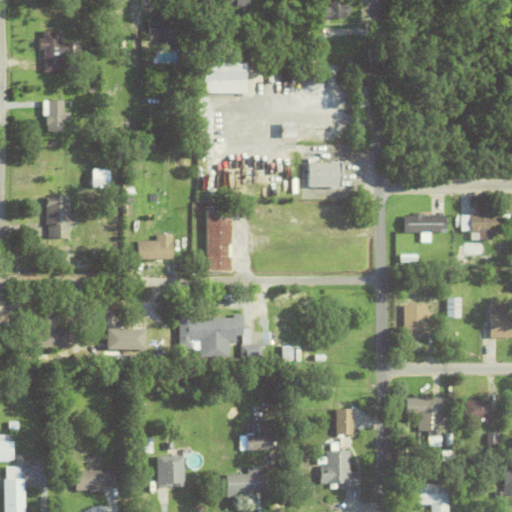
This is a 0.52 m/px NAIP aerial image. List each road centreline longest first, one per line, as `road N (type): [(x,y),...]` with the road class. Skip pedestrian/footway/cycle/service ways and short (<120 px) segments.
road 1 (residential): [(382,511),(374,0)]
road 2 (residential): [(3,285),(382,281)]
road 3 (residential): [(177,0),(178,282)]
road 4 (residential): [(3,285),(4,11)]
road 5 (residential): [(380,187),(511,186)]
road 6 (residential): [(383,370),(511,369)]
